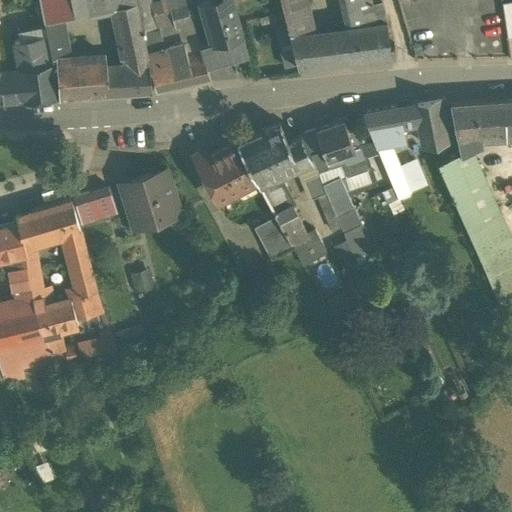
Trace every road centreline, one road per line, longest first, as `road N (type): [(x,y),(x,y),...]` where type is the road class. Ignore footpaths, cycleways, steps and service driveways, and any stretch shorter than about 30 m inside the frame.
road 1 (secondary): [(511,80),(84,118)]
road 2 (residential): [(84,118),(67,173),(0,213)]
